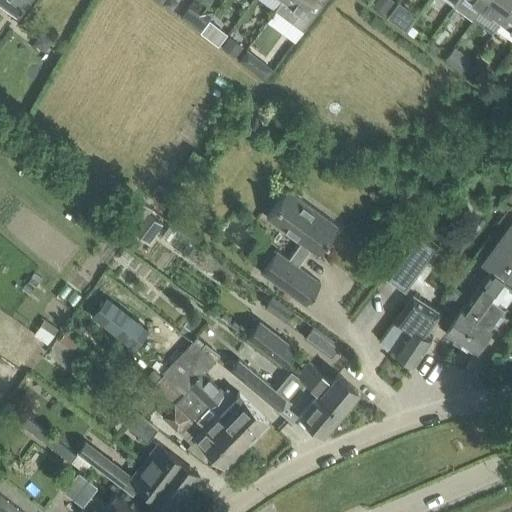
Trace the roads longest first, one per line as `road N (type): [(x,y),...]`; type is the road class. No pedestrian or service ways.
road 1 (residential): [(227,511),(276,475),(347,442),(432,413),(511,398)]
road 2 (residential): [(397,511),(511,463)]
